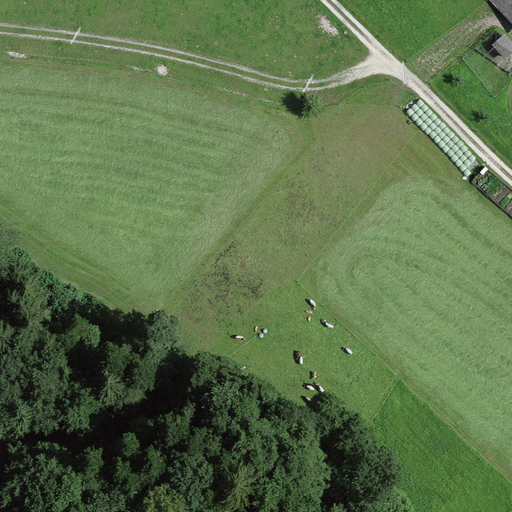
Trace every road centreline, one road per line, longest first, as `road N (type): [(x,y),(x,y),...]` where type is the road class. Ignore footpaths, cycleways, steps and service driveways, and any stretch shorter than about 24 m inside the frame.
road 1 (track): [(391,63),(297,93),(209,65),(0,38)]
road 2 (track): [(511,181),(327,0)]
